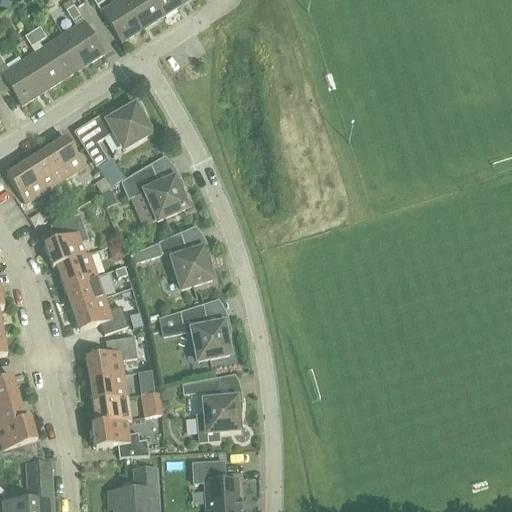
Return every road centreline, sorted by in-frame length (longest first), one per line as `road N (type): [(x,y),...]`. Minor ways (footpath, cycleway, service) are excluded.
road 1 (residential): [(275,511),(268,381),(249,295),(213,190),(143,58)]
road 2 (residential): [(72,511),(35,319),(0,231)]
road 3 (residential): [(0,149),(143,58)]
